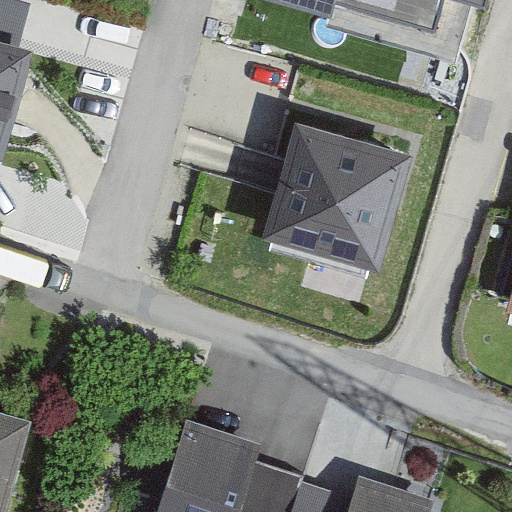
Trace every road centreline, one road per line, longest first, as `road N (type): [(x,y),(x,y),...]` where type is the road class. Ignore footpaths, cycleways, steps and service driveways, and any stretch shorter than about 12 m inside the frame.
road 1 (residential): [(511,420),(0,259)]
road 2 (unknown): [(389,382),(511,8)]
